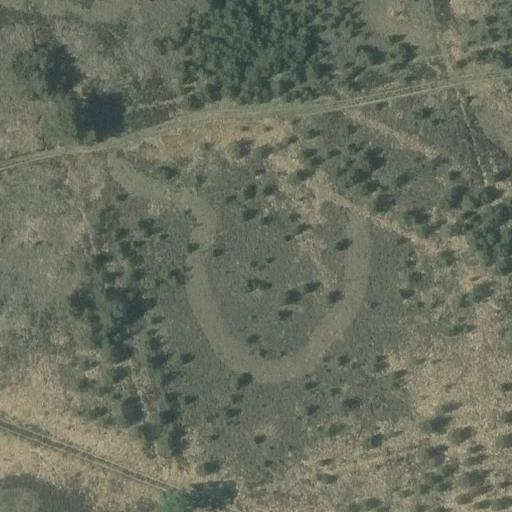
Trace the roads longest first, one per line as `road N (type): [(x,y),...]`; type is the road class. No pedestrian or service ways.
road 1 (track): [(511,76),(335,109),(177,154),(98,146),(0,168)]
road 2 (track): [(0,426),(221,511)]
